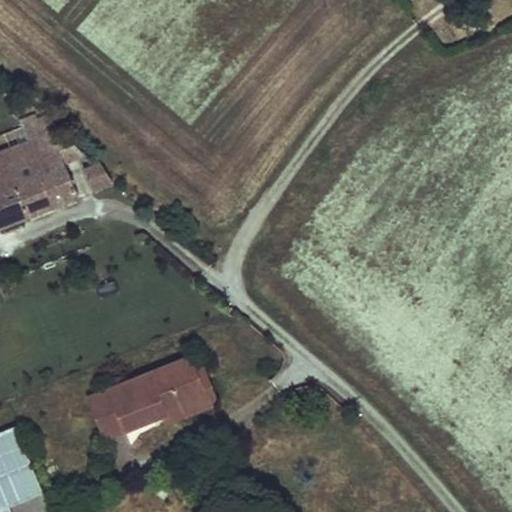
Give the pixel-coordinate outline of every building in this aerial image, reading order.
[(0,225),(80,193),(66,158),(55,132),(48,114),(0,132),(0,225)] [(55,132),(66,158),(82,152),(62,130),(48,114),(55,132)] [(93,188),(113,181),(101,161),(86,167),(93,188)] [(104,438),(161,415),(203,398),(192,371),(186,359),(87,399),(104,438)] [(192,371),(203,398),(207,406),(218,402),(201,367),(192,371)] [(164,423),(207,406),(203,398),(161,415),(164,423)] [(40,491),(16,431),(0,437),(0,511),(9,511),(7,504),(40,491)] [(50,478),(65,472),(58,454),(43,460),(50,478)]
